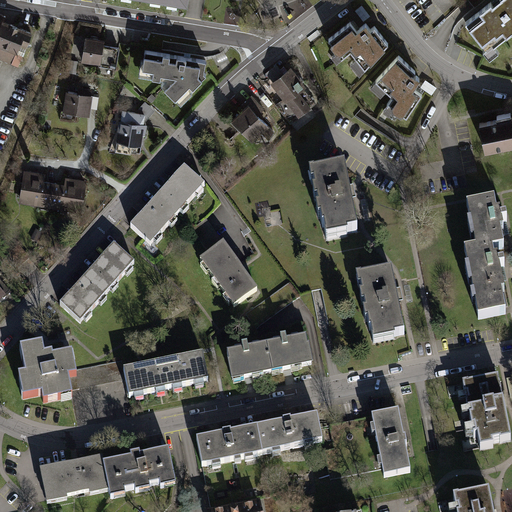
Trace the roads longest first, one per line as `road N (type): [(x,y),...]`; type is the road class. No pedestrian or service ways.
road 1 (residential): [(0,423),(64,440),(100,438),(511,354)]
road 2 (residential): [(261,63),(0,342)]
road 3 (residential): [(55,9),(235,39),(261,63)]
road 4 (residential): [(511,92),(441,67),(381,0)]
